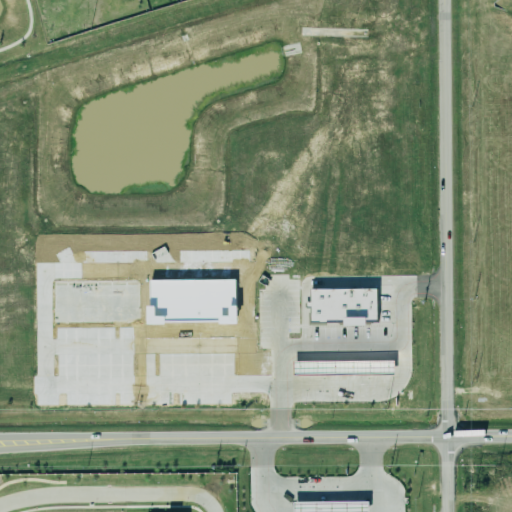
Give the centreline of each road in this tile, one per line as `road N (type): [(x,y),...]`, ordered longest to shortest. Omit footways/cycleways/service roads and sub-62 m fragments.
road 1 (tertiary): [(439,0),(443,511)]
road 2 (secondary): [(0,437),(511,436)]
road 3 (residential): [(0,503),(56,494),(184,493),(206,501)]
